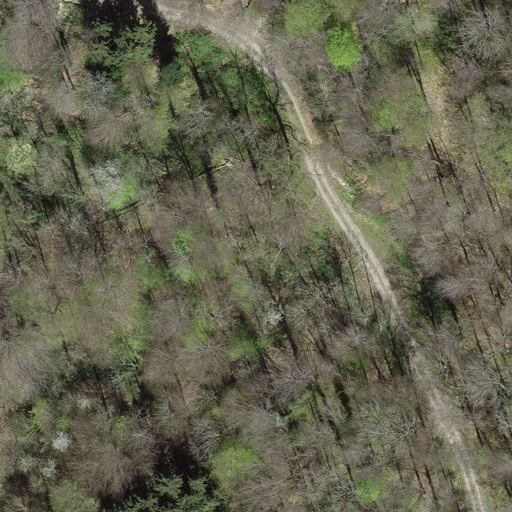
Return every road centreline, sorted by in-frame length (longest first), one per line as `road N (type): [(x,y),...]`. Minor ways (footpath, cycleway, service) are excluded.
road 1 (track): [(0,113),(141,151),(390,296),(457,355),(511,426)]
road 2 (track): [(110,0),(219,26),(262,55),(332,203),(390,296)]
road 3 (track): [(479,511),(458,441),(390,296)]
